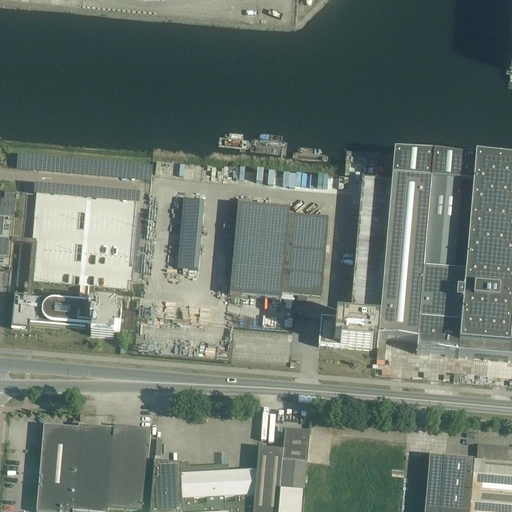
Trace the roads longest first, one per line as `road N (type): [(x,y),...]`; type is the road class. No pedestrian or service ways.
road 1 (tertiary): [(141,382),(511,408)]
road 2 (tertiary): [(141,382),(0,362)]
road 3 (tertiary): [(0,386),(141,382)]
